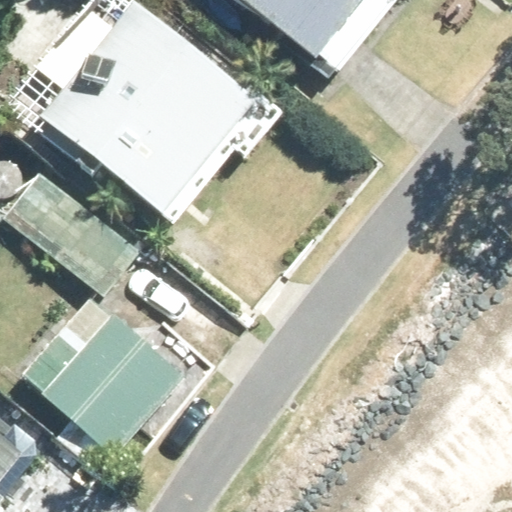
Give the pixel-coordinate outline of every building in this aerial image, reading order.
[(129,0),(43,111),(51,115),(39,130),(85,166),(94,155),(160,205),(221,127),(246,147),(281,102),(243,73),(240,79),(138,0),(129,0)] [(222,0),(322,83),(391,0),(222,0)] [(36,177),(0,220),(0,221),(100,300),(134,257),(36,177)] [(39,398),(37,401),(107,463),(177,382),(86,305),(21,381),(39,398)] [(0,501),(0,500),(0,480),(15,462),(0,449),(0,501)]
